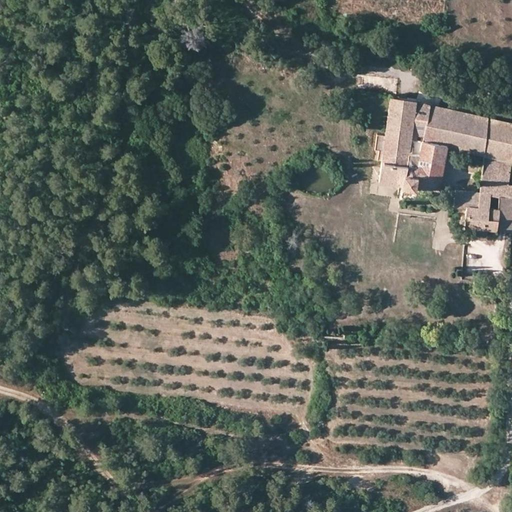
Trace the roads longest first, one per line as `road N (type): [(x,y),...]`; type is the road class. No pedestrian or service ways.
road 1 (track): [(511,346),(495,480),(424,511)]
road 2 (track): [(137,506),(43,410),(0,395)]
